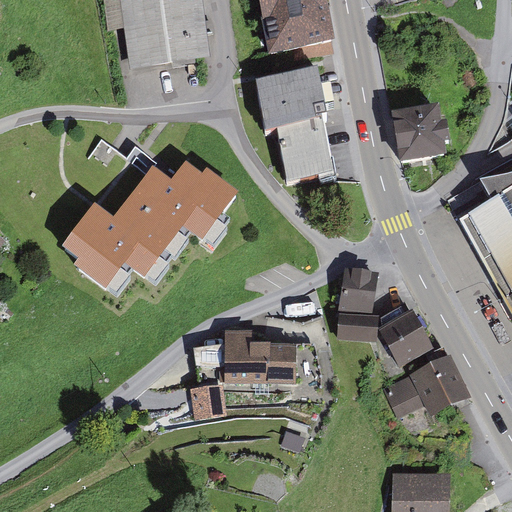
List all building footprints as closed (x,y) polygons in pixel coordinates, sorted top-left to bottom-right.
[(103,0),(108,32),(125,29),(130,68),(210,57),(202,0),(103,0)] [(325,0),(272,0),(278,53),(331,47),(325,0)] [(327,81),(281,89),(296,179),(342,172),(327,81)] [(437,112),(398,117),(405,163),(443,157),(437,112)] [(130,225),(109,210),(76,254),(124,290),(145,260),(164,274),(200,225),(218,239),(246,201),(202,168),(190,185),(170,171),(130,225)] [(511,171),(459,199),(511,298),(511,171)] [(0,256),(8,246),(0,239),(0,256)] [(375,279),(344,276),(339,339),(376,342),(379,317),(372,316),(375,279)] [(442,349),(425,317),(391,334),(408,367),(442,349)] [(302,353),(229,350),(228,392),(300,394),(302,353)] [(200,357),(201,383),(225,383),(225,357),(200,357)] [(459,407),(441,371),(399,391),(417,428),(459,407)] [(457,511),(457,481),(405,483),(406,511),(457,511)]
